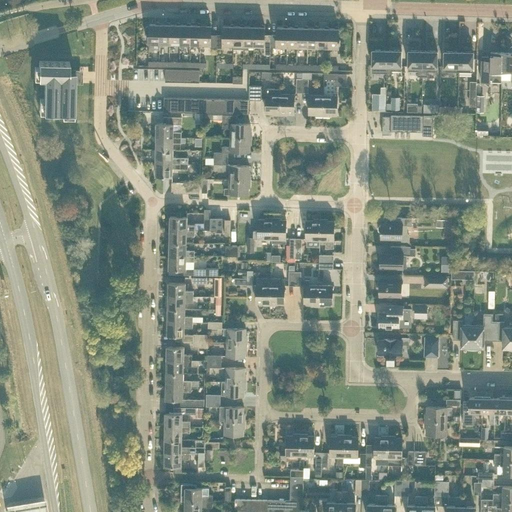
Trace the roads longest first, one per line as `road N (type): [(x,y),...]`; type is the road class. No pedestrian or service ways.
road 1 (secondary): [(90,511),(35,232)]
road 2 (secondary): [(5,241),(54,511)]
road 3 (residential): [(146,475),(151,201)]
road 4 (residential): [(151,201),(99,131),(97,19)]
road 5 (tertiary): [(362,7),(163,2)]
road 6 (residential): [(262,416),(410,418),(411,378)]
road 7 (residential): [(262,416),(264,326),(355,328)]
road 8 (residential): [(146,475),(259,478),(262,416)]
road 9 (residential): [(267,203),(268,133),(360,135)]
road 10 (tertiary): [(511,11),(379,7)]
road 11 (residential): [(360,135),(362,7)]
road 12 (residential): [(355,328),(357,205)]
